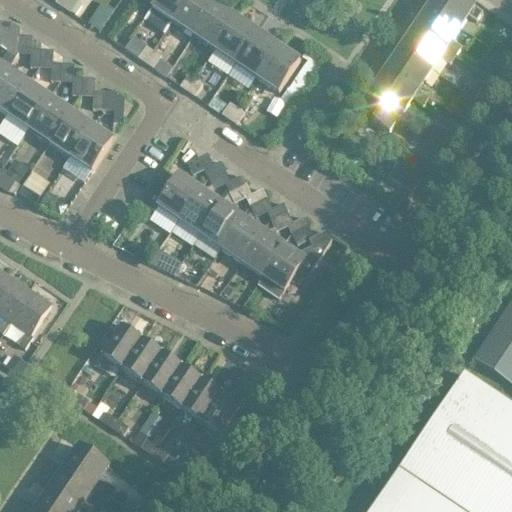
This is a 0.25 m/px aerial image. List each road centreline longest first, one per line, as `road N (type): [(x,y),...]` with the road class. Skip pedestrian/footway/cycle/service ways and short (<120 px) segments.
road 1 (residential): [(4,0),(156,105),(60,251)]
road 2 (residential): [(299,361),(60,251)]
road 3 (residential): [(395,264),(213,142)]
road 4 (residential): [(395,264),(511,114)]
road 5 (residential): [(299,361),(319,353),(395,264)]
